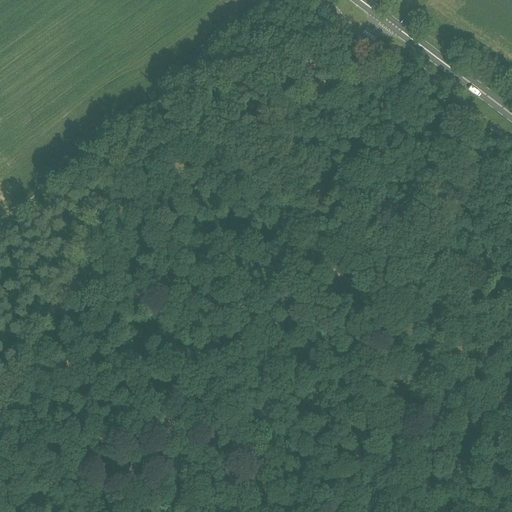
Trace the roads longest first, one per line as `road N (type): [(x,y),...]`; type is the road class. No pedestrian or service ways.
road 1 (unclassified): [(0,418),(152,104),(166,91),(359,44),(382,19)]
road 2 (secondary): [(511,118),(382,19)]
